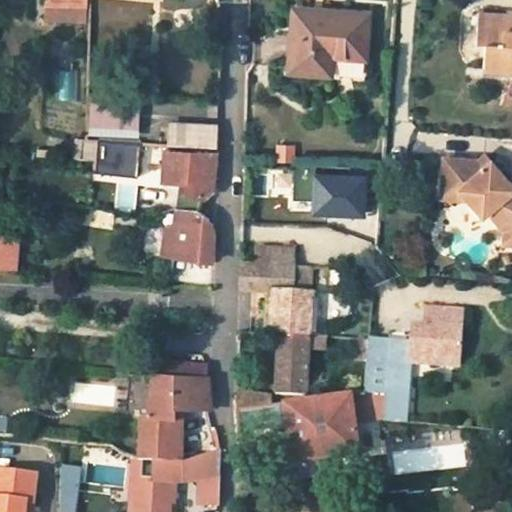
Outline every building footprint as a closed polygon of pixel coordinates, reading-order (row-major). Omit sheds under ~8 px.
[(89,0),(45,0),(45,3),(56,4),(55,11),(55,18),(89,19),(89,0)] [(368,14),(294,8),(290,69),(330,73),(331,57),(366,59),(368,14)] [(503,15),(478,13),(476,43),(485,44),(484,69),(511,69),(511,20),(504,20),(503,15)] [(365,78),(365,63),(338,63),(338,77),(365,78)] [(90,132),(137,134),(140,96),(90,94),(90,132)] [(172,122),(170,142),(217,145),(218,125),(172,122)] [(140,156),(141,140),(98,138),(97,153),(140,156)] [(166,148),(164,180),(180,182),(188,183),(186,194),(202,197),(203,195),(213,186),(217,150),(166,148)] [(139,173),(140,156),(97,153),(97,170),(139,173)] [(483,155),(476,161),(482,167),(489,161),(483,155)] [(476,161),(442,158),(440,186),(455,187),(466,199),(469,202),(475,198),(487,212),(503,231),(511,232),(510,244),(511,243),(511,179),(511,180),(508,183),(489,161),(482,167),(476,161)] [(382,169),(351,169),(348,219),(378,221),(382,169)] [(180,182),(176,209),(197,211),(200,204),(202,197),(186,194),(188,183),(180,182)] [(455,187),(440,186),(439,197),(466,199),(455,187)] [(469,202),(481,217),(487,212),(475,198),(469,202)] [(213,242),(209,219),(197,211),(176,209),(174,209),(173,224),(167,223),(163,255),(211,260),(213,242)] [(510,244),(511,232),(503,231),(502,243),(510,244)] [(17,239),(0,237),(0,267),(14,269),(17,239)] [(293,268),(294,250),(257,248),(257,265),(293,268)] [(308,336),(320,336),(323,269),(293,268),(257,265),(241,264),(241,289),(272,289),(269,334),(279,334),(308,336)] [(433,341),(432,357),(459,359),(461,306),(425,305),(424,323),(411,323),(411,340),(433,341)] [(279,334),(277,391),(306,393),(308,347),(308,336),(279,334)] [(320,347),(320,336),(308,336),(308,347),(320,347)] [(385,421),(405,423),(410,361),(432,362),(432,357),(433,341),(411,340),(368,338),(367,350),(367,359),(366,372),(364,392),(387,394),(386,407),(385,421)] [(362,350),(348,350),(347,357),(367,359),(367,350),(362,350)] [(155,360),(153,375),(207,379),(207,364),(155,360)] [(129,383),(152,385),(153,375),(130,372),(129,383)] [(354,374),(357,393),(360,393),(364,392),(366,372),(354,374)] [(180,412),(209,410),(211,400),(209,391),(207,379),(153,375),(152,385),(150,417),(141,417),(140,425),(140,434),(138,458),(172,460),(172,412),(180,412)] [(271,396),(237,390),(238,394),(235,394),(236,399),(237,411),(238,410),(272,405),(271,396)] [(364,392),(360,393),(362,411),(386,407),(387,394),(364,392)] [(285,419),(290,462),(357,453),(353,422),(352,413),(362,411),(360,393),(357,393),(283,404),(285,419)] [(239,425),(285,419),(283,404),(272,405),(238,410),(239,425)] [(363,421),(362,411),(352,413),(353,422),(363,421)] [(180,461),(180,412),(172,412),(172,460),(180,461)] [(135,480),(134,511),(169,511),(170,501),(174,501),(174,480),(182,481),(199,477),(198,507),(218,507),(219,498),(219,450),(183,461),(180,461),(172,460),(138,458),(131,458),(131,480),(135,480)] [(0,511),(23,511),(24,499),(32,500),(35,472),(0,468),(0,511)] [(24,499),(23,511),(27,511),(30,511),(32,500),(24,499)] [(61,501),(60,511),(72,511),(73,503),(61,501)]
